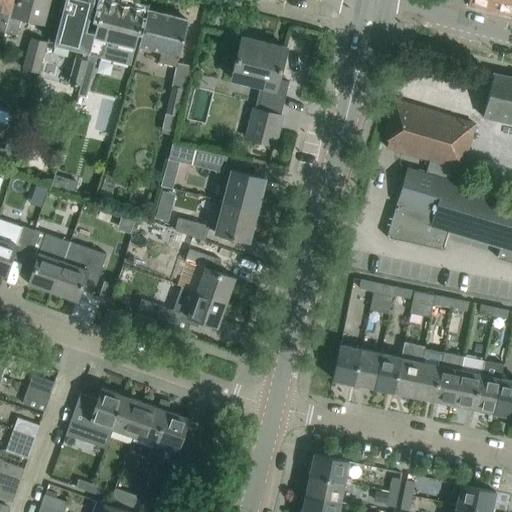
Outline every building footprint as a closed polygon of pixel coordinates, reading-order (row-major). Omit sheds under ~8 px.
[(10,11),(12,0),(0,0),(0,37),(3,38),(5,31),(9,13),(10,11)] [(43,22),(48,0),(16,0),(13,14),(9,13),(5,31),(17,34),(22,17),(43,22)] [(85,30),(92,0),(64,0),(54,44),(88,53),(94,32),(85,30)] [(88,53),(88,54),(101,57),(130,64),(134,46),(144,9),(106,0),(101,0),(94,32),(88,53)] [(511,0),(468,0),(467,4),(511,16),(511,0)] [(176,67),(188,20),(147,10),(138,46),(161,52),(158,62),(176,67)] [(47,42),(36,39),(42,23),(41,22),(34,39),(32,38),(23,69),(39,73),(47,42)] [(278,79),(285,47),(242,36),(231,79),(260,86),(246,138),(273,145),(289,81),(278,79)] [(82,77),(86,61),(86,60),(74,57),(68,82),(80,85),(82,77)] [(93,63),(86,61),(82,77),(89,78),(93,63)] [(511,77),(492,73),(482,117),(511,123),(511,77)] [(177,116),(183,89),(171,86),(165,114),(177,116)] [(463,157),(473,124),(394,100),(384,133),(390,134),(386,147),(429,160),(426,173),(407,167),(397,203),(399,204),(397,208),(395,207),(386,237),(444,249),(445,248),(443,248),(448,231),(499,247),(496,257),(511,261),(511,197),(448,179),(451,166),(452,166),(456,154),(463,157)] [(168,159),(223,172),(227,157),(172,143),(168,159)] [(264,179),(232,171),(224,202),(256,210),(264,179)] [(22,261),(34,229),(33,229),(42,202),(34,199),(25,226),(22,226),(21,230),(10,226),(6,240),(0,238),(0,273),(5,275),(11,257),(22,261)] [(248,241),(256,210),(224,202),(216,232),(248,241)] [(158,207),(155,217),(168,221),(170,211),(158,207)] [(205,241),(209,226),(178,218),(174,230),(205,241)] [(53,292),(64,261),(50,256),(55,242),(44,238),(46,234),(34,229),(22,261),(34,265),(27,284),(53,292)] [(70,243),(64,261),(53,292),(77,301),(83,283),(95,287),(106,255),(70,243)] [(189,249),(185,261),(190,262),(187,272),(200,276),(195,292),(226,303),(235,278),(209,269),(213,258),(189,249)] [(373,290),(374,282),(360,279),(359,287),(373,290)] [(387,293),(389,285),(374,282),(373,290),(387,293)] [(195,292),(181,287),(173,310),(141,300),(134,319),(186,336),(192,318),(218,327),(226,303),(195,292)] [(413,299),(414,291),(401,288),(399,296),(413,299)] [(430,317),(434,295),(414,291),(413,299),(410,312),(430,317)] [(453,307),(454,299),(439,296),(438,304),(453,307)] [(466,309),(468,302),(454,299),(453,307),(466,309)] [(492,316),(494,307),(480,304),(478,313),(492,316)] [(506,318),(507,310),(494,307),(492,316),(506,318)] [(354,384),(361,349),(340,344),(333,379),(354,384)] [(373,388),(381,353),(361,349),(354,384),(373,388)] [(0,376),(0,377),(1,377),(9,354),(0,350),(0,376)] [(452,405),(462,356),(442,352),(439,365),(432,401),(452,405)] [(393,392),(401,357),(381,353),(373,388),(393,392)] [(482,360),(462,356),(452,405),(472,409),(479,374),(482,360)] [(413,396),(420,361),(401,357),(393,392),(413,396)] [(432,401),(439,365),(420,361),(413,396),(432,401)] [(492,413),(499,378),(479,374),(472,409),(492,413)] [(55,383),(33,375),(28,387),(51,394),(55,383)] [(511,417),(511,380),(499,378),(492,413),(511,417)] [(45,411),(51,394),(28,387),(23,403),(45,411)] [(81,393),(66,434),(104,448),(111,429),(123,395),(102,388),(98,399),(81,393)] [(133,436),(145,403),(123,395),(111,429),(133,436)] [(155,444),(166,411),(169,402),(164,400),(159,403),(158,407),(145,403),(133,436),(155,444)] [(177,452),(189,418),(166,411),(155,444),(177,452)] [(35,438),(40,425),(18,418),(13,430),(35,438)] [(31,449),(35,438),(13,430),(9,441),(31,449)] [(345,482),(349,461),(314,454),(309,474),(345,482)] [(0,473),(20,481),(24,468),(2,461),(0,467),(0,473)] [(16,491),(20,481),(0,473),(0,485),(1,486),(0,488),(0,497),(13,502),(16,491)] [(341,502),(345,482),(309,474),(305,495),(341,502)] [(398,493),(401,479),(393,477),(390,491),(398,493)] [(89,492),(91,484),(79,480),(76,487),(89,492)] [(414,481),(407,480),(404,494),(411,496),(414,481)] [(106,489),(91,484),(89,492),(103,497),(106,489)] [(486,511),(490,511),(495,492),(460,484),(455,506),(486,511)] [(115,488),(111,500),(132,507),(135,499),(137,495),(115,488)] [(395,507),(398,493),(390,491),(387,505),(395,507)] [(62,511),(66,502),(44,494),(40,507),(53,511),(62,511)] [(408,510),(411,496),(404,494),(401,508),(408,510)] [(338,511),(341,502),(305,495),(301,511),(338,511)] [(146,511),(149,504),(135,499),(132,507),(146,511)] [(129,511),(96,500),(91,511),(129,511)]
